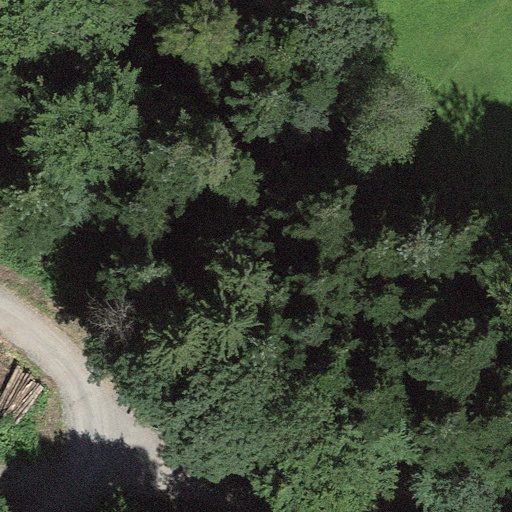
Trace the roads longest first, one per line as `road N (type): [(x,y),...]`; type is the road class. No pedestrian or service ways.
road 1 (track): [(56,511),(84,492),(101,383),(18,311),(0,306)]
road 2 (track): [(101,383),(320,511)]
